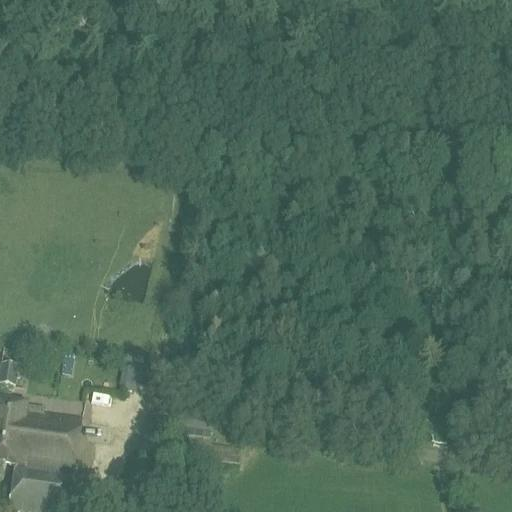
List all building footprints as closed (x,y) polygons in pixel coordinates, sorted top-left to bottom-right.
[(9,357),(6,367),(2,367),(0,376),(0,386),(14,389),(17,369),(22,369),(23,360),(9,357)] [(0,465),(15,468),(24,469),(73,476),(81,423),(44,417),(45,411),(25,408),(26,407),(0,403),(0,465)] [(182,460),(217,463),(240,466),(242,449),(212,447),(213,439),(185,435),(182,460)] [(162,511),(176,463),(132,453),(116,511),(162,511)] [(24,473),(24,469),(15,468),(8,511),(14,511),(67,511),(72,479),(24,473)]
